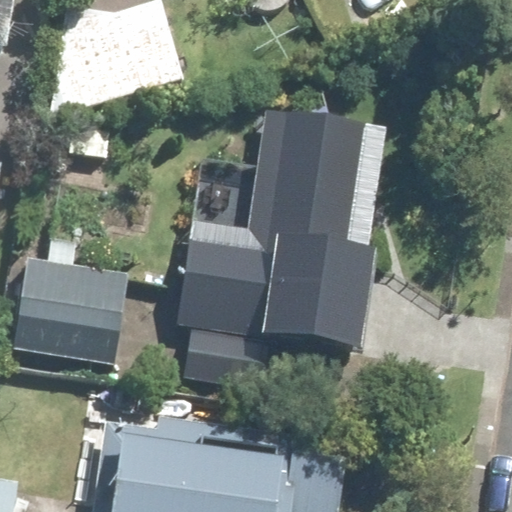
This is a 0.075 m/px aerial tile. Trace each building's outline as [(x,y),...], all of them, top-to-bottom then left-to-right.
[(114,0),(108,2),(111,9),(60,1),(58,89),(134,90),(182,75),(157,0),(114,0)] [(384,16),(399,16),(398,0),(353,0),(358,8),(372,13),(383,7),(384,16)] [(195,152),(172,323),(265,335),(266,330),(354,342),(384,122),(262,105),(255,160),(195,152)] [(9,346),(112,363),(126,272),(24,255),(9,346)] [(296,446),(298,430),(166,413),(164,427),(101,419),(88,511),(334,511),(342,452),(296,446)] [(0,474),(0,511),(9,511),(14,477),(0,474)]
